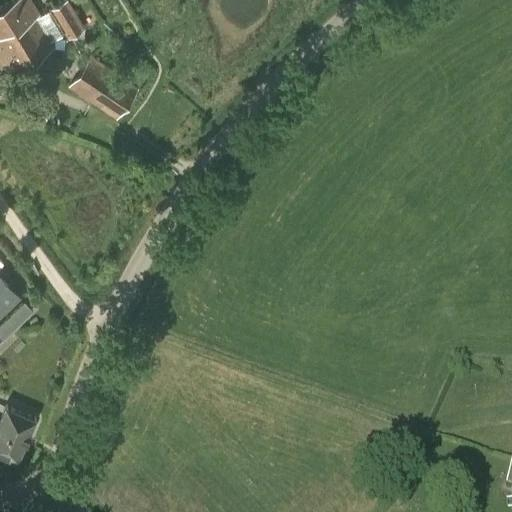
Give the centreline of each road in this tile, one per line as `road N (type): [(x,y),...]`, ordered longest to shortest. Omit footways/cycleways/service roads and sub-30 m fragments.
road 1 (unclassified): [(34,511),(100,332),(158,225),(273,85),(367,0)]
road 2 (track): [(100,332),(0,204)]
